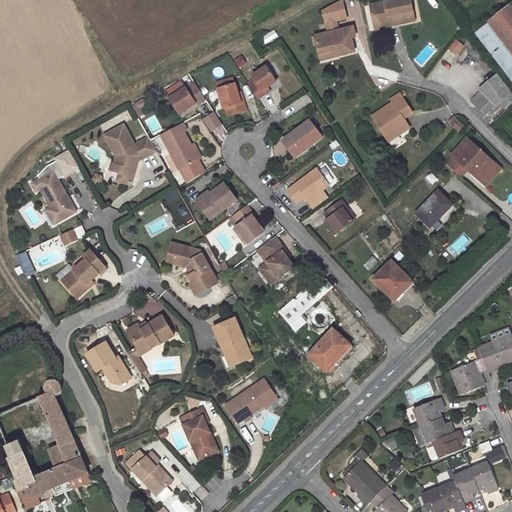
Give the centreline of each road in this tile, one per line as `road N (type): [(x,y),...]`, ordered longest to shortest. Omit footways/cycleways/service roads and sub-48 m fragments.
road 1 (residential): [(105,220),(134,281),(123,298),(60,336),(110,476)]
road 2 (residential): [(412,354),(261,190),(249,167)]
road 3 (tertiary): [(300,466),(412,354)]
road 4 (tertiary): [(412,354),(511,254)]
